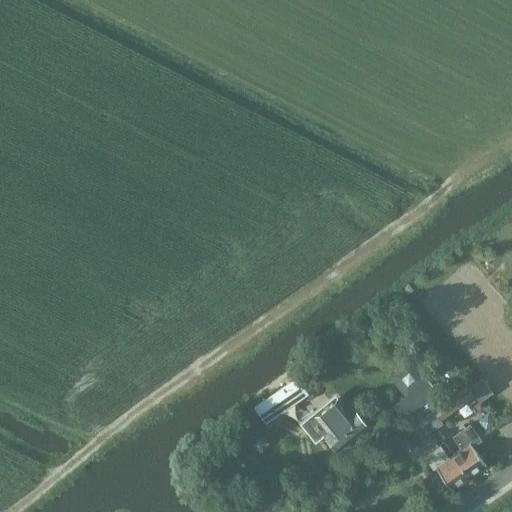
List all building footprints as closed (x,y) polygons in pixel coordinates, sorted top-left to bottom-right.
[(408,358),(387,375),(404,395),(392,405),(403,419),(436,391),(408,358)] [(306,394),(292,374),(251,406),(264,423),(284,410),(281,407),(292,398),(295,401),(306,394)] [(465,384),(431,409),(438,419),(472,394),(465,384)] [(312,411),(299,421),(314,440),(322,433),(335,449),(366,424),(352,407),(348,410),(337,396),(333,400),(315,414),(312,411)] [(459,447),(450,454),(468,478),(485,466),(470,446),(480,439),(468,423),(451,436),(459,447)] [(396,430),(387,437),(396,450),(406,443),(396,430)] [(451,490),(468,478),(450,454),(447,456),(439,444),(422,457),(431,470),(433,468),(451,490)] [(387,447),(377,455),(383,462),(393,453),(387,447)]
